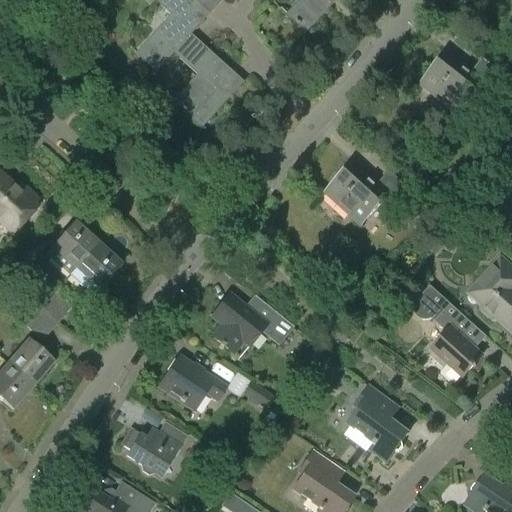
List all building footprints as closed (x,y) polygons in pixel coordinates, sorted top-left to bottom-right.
[(148,41),(137,54),(156,72),(174,52),(175,53),(190,35),(202,23),(189,11),(199,0),(157,0),(165,8),(176,17),(169,25),(151,44),(148,41)] [(305,0),(290,17),(306,33),(332,4),(328,0),(305,0)] [(190,35),(175,53),(201,76),(176,104),(202,127),(228,98),(213,84),(227,69),(190,35)] [(420,85),(458,115),(475,93),(482,98),(501,73),(482,58),(470,74),(444,54),(420,85)] [(325,194),(360,226),(380,204),(387,210),(407,188),(389,171),(376,186),(352,164),(325,194)] [(0,223),(10,233),(33,210),(31,207),(36,202),(20,186),(14,192),(0,179),(7,172),(0,165),(0,223)] [(74,271),(97,245),(73,224),(50,250),(44,256),(68,277),(74,271)] [(449,225),(427,248),(437,257),(458,234),(449,225)] [(74,271),(68,277),(86,293),(92,287),(98,293),(121,267),(97,245),(74,271)] [(0,271),(0,277),(14,290),(29,273),(12,258),(0,271)] [(511,269),(500,259),(471,291),(480,298),(480,311),(491,321),(497,321),(511,334),(511,269)] [(414,303),(414,308),(415,313),(418,316),(422,318),(426,319),(430,318),(447,333),(431,350),(462,379),(472,368),(473,369),(475,366),(474,365),(482,356),(461,338),(472,326),(428,286),(416,299),(414,303)] [(54,294),(40,310),(57,325),(71,308),(54,294)] [(218,348),(221,351),(222,349),(232,356),(241,345),(248,350),(260,334),(278,348),(292,329),(271,311),(262,322),(229,296),(210,319),(220,326),(211,338),(220,345),(218,348)] [(57,325),(40,310),(24,328),(42,343),(57,325)] [(28,341),(6,365),(33,388),(54,364),(28,341)] [(316,351),(307,361),(315,367),(323,357),(316,351)] [(158,389),(193,412),(205,394),(216,402),(224,390),(178,359),(158,389)] [(0,402),(11,413),(33,388),(6,365),(0,372),(0,402)] [(243,396),(266,412),(274,400),(251,384),(243,396)] [(355,407),(359,410),(348,425),(375,445),(370,451),(386,463),(394,453),(399,453),(403,448),(401,443),(408,435),(390,421),(398,410),(369,388),(355,407)] [(154,475),(156,477),(167,460),(171,463),(186,439),(164,425),(157,435),(150,430),(145,437),(142,438),(130,430),(120,446),(129,452),(125,457),(140,466),(141,473),(147,477),(154,475)] [(277,428),(270,439),(280,445),(287,435),(277,428)] [(292,491),(320,511),(318,511),(347,511),(346,508),(352,499),(334,486),(342,475),(311,454),(298,474),(302,477),(292,491)] [(464,506),(472,511),(511,511),(511,478),(511,477),(503,489),(485,476),(478,485),(474,486),(470,491),(472,495),(464,506)] [(78,511),(149,511),(154,505),(120,484),(113,494),(109,492),(104,493),(102,497),(92,491),(78,511)] [(228,511),(230,511),(239,500),(229,493),(220,506),(228,511)]
